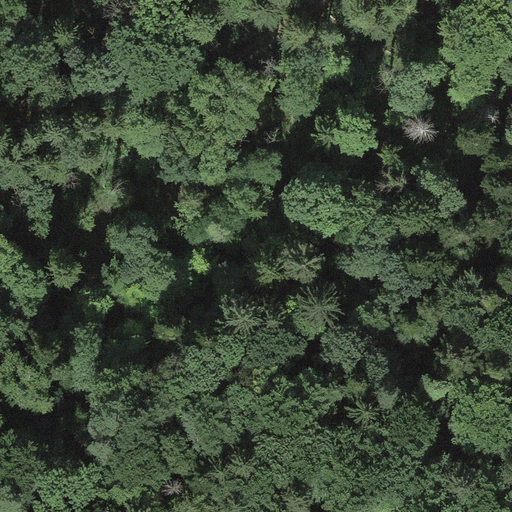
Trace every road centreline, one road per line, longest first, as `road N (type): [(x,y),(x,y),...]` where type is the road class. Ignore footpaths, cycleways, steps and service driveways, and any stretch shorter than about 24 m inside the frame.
road 1 (track): [(8,511),(233,445),(511,441)]
road 2 (track): [(0,119),(76,127),(141,116),(312,0)]
road 3 (track): [(233,445),(332,406),(511,306)]
